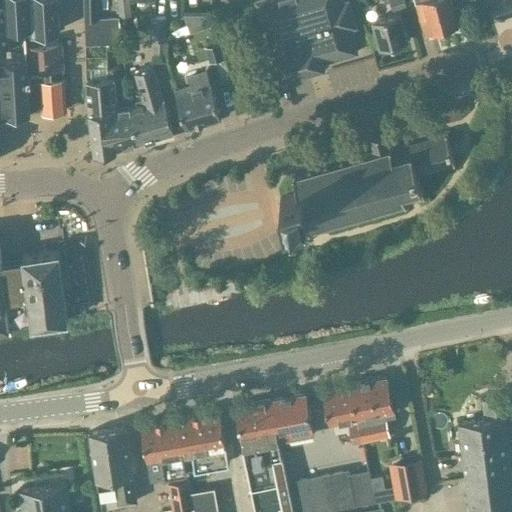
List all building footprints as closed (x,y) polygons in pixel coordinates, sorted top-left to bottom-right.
[(0,0),(0,113),(41,110),(37,69),(30,70),(28,45),(34,45),(34,44),(26,44),(26,34),(33,35),(33,31),(60,29),(57,0),(0,0)] [(85,0),(86,19),(98,18),(97,0),(85,0)] [(323,60),(358,51),(351,27),(356,25),(348,0),(256,0),(271,52),(270,52),(278,78),(325,65),(323,60)] [(390,0),(393,9),(406,6),(404,0),(390,0)] [(458,26),(450,0),(415,0),(421,18),(425,35),(458,26)] [(392,45),(408,41),(400,12),(373,19),(381,47),(384,46),(385,49),(393,47),(392,45)] [(155,16),(154,40),(166,40),(166,17),(155,16)] [(108,95),(116,94),(115,76),(109,76),(108,42),(123,42),(121,18),(98,18),(86,19),(87,42),(87,78),(90,109),(96,152),(117,149),(116,147),(113,127),(111,107),(109,107),(108,95)] [(154,40),(154,56),(165,56),(166,40),(154,40)] [(61,43),(34,45),(28,45),(30,70),(37,69),(41,69),(45,110),(66,108),(61,43)] [(223,58),(218,43),(206,46),(211,61),(223,58)] [(141,102),(131,105),(133,121),(135,121),(140,140),(174,130),(164,95),(162,96),(153,65),(136,70),(142,91),(138,92),(141,102)] [(175,88),(186,126),(221,116),(212,82),(210,83),(207,70),(189,75),(188,75),(190,84),(175,88)] [(118,106),(116,94),(108,95),(109,107),(111,107),(113,127),(116,147),(140,140),(135,121),(133,121),(131,105),(130,105),(118,106)] [(374,210),(388,207),(389,210),(391,210),(390,206),(402,202),(403,206),(407,205),(406,201),(424,196),(417,173),(454,162),(445,133),(392,149),(391,147),(389,148),(385,134),(369,138),(373,152),(359,157),(358,152),(354,153),(355,157),(343,161),(342,157),(338,158),(340,162),(327,166),(326,161),(323,162),(324,166),(312,170),(311,166),(307,167),(308,171),(297,175),(295,170),(291,172),(297,191),(280,196),(287,219),(299,216),(300,220),(303,222),(305,222),(309,234),(312,233),(311,230),(324,226),(325,229),(329,228),(327,224),(340,221),(341,224),(344,224),(343,220),(355,216),(356,220),(359,219),(358,215),(370,212),(371,215),(376,214),(374,210)] [(0,331),(11,330),(10,324),(8,311),(15,302),(30,300),(33,322),(69,317),(58,240),(25,245),(23,248),(10,238),(0,239),(0,331)] [(350,382),(363,439),(390,433),(385,410),(394,408),(387,375),(350,382)] [(352,441),(363,439),(350,382),(323,388),(330,421),(352,417),(353,422),(348,423),(352,441)] [(271,399),(279,438),(313,432),(306,392),(271,399)] [(485,417),(459,421),(466,476),(511,470),(504,416),(511,415),(508,395),(482,398),(485,417)] [(271,399),(237,405),(249,466),(283,460),(279,438),(271,399)] [(186,470),(229,462),(219,409),(176,416),(186,470)] [(190,491),(186,470),(176,416),(142,423),(150,466),(164,463),(167,478),(178,476),(178,480),(169,482),(174,510),(194,506),(190,491)] [(125,425),(90,431),(99,486),(115,483),(118,502),(137,499),(125,425)] [(421,454),(397,459),(404,495),(428,491),(421,454)] [(293,511),(283,460),(249,466),(257,511),(293,511)] [(331,473),(337,508),(355,504),(348,470),(331,473)] [(511,511),(511,476),(511,470),(466,476),(470,511),(511,511)] [(337,511),(337,508),(331,473),(296,480),(302,511),(337,511)] [(70,511),(65,481),(20,489),(24,511),(70,511)] [(190,491),(194,506),(194,511),(218,511),(214,486),(190,491)]
